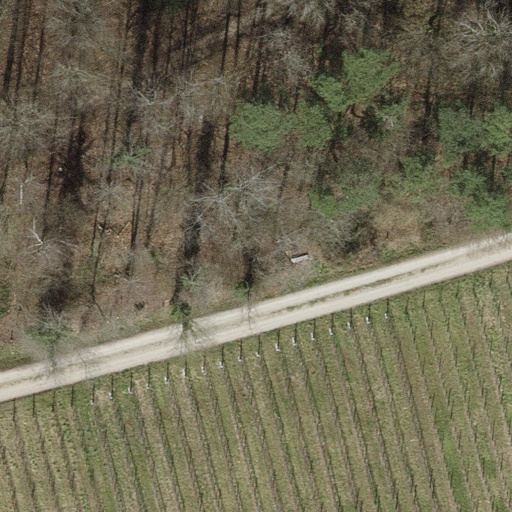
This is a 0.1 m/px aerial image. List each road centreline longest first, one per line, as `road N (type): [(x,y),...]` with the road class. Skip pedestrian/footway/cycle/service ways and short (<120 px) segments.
road 1 (track): [(511,225),(381,271),(0,376)]
road 2 (track): [(0,112),(212,0)]
